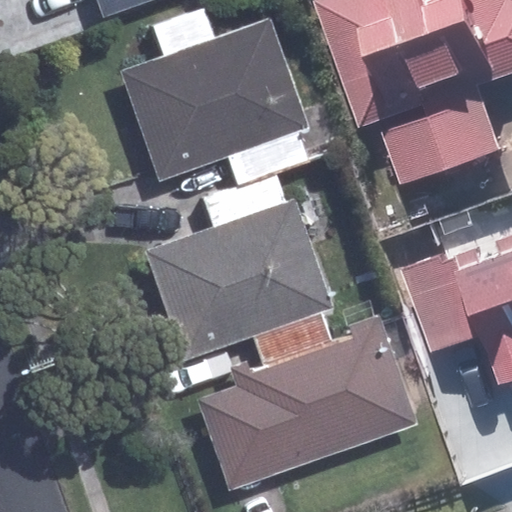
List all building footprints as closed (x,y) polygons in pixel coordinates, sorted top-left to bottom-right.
[(92,0),(96,11),(126,0),(92,0)] [(426,110),(382,127),(399,176),(500,141),(477,78),(511,65),(511,0),(318,0),(362,119),(422,98),(426,110)] [(119,70),(156,175),(220,152),(290,128),(298,125),(262,21),(119,70)] [(289,205),(286,199),(141,250),(180,354),(245,330),(313,308),(323,303),(302,245),(289,205)] [(448,243),(400,262),(432,344),(479,324),(497,369),(511,362),(511,229),(451,254),(448,243)] [(191,393),(201,422),(181,431),(197,479),(218,470),(223,485),(409,420),(370,310),(339,320),(343,332),(324,339),(313,308),(245,330),(253,352),(221,364),(227,380),(191,393)]
